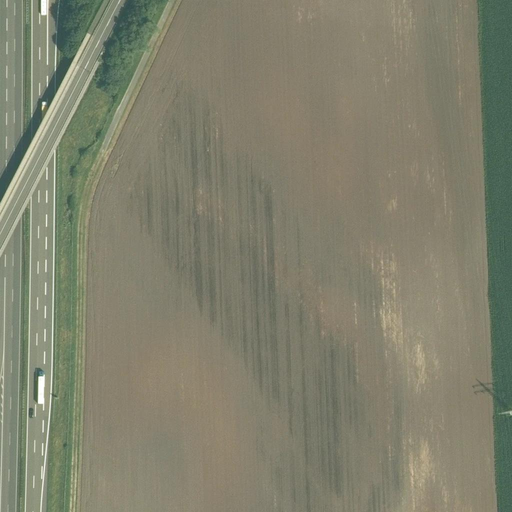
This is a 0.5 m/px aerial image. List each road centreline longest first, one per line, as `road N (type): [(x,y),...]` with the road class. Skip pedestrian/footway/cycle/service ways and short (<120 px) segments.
road 1 (motorway): [(11,0),(4,511)]
road 2 (motorway): [(36,511),(43,0)]
road 3 (tertiary): [(0,237),(121,0)]
